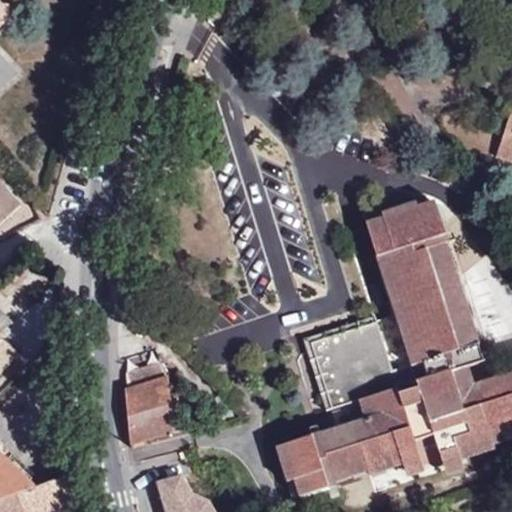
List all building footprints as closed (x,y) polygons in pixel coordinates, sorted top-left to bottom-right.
[(12,10),(5,2),(0,2),(0,23),(4,24),(12,10)] [(0,228),(24,205),(0,180),(0,228)] [(495,346),(464,243),(467,241),(455,195),(384,215),(407,306),(325,329),(343,413),(302,425),(302,439),(315,487),(346,480),(343,465),(368,459),(370,465),(407,455),(408,457),(449,447),(450,451),(475,446),(473,438),(506,429),(506,423),(511,421),(511,372),(490,378),(484,358),(496,355),(495,346)] [(0,369),(20,351),(7,338),(26,317),(12,303),(0,290),(0,369)] [(194,429),(190,391),(172,392),(171,380),(165,367),(164,362),(128,371),(129,388),(126,390),(130,442),(194,429)] [(0,500),(46,483),(0,436),(0,500)] [(70,475),(49,482),(46,483),(0,500),(0,511),(66,511),(73,509),(70,475)] [(174,511),(220,511),(217,506),(199,495),(190,480),(166,487),(174,511)]
